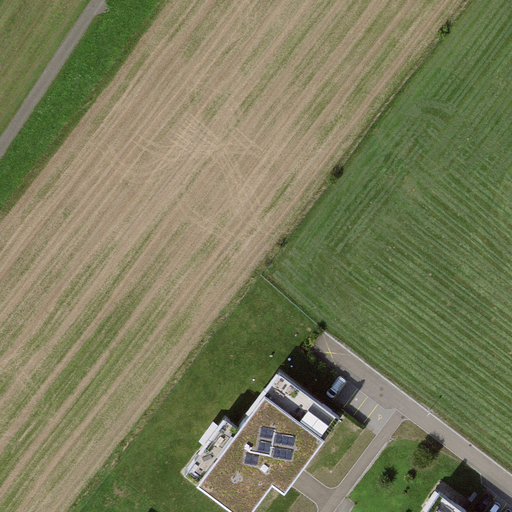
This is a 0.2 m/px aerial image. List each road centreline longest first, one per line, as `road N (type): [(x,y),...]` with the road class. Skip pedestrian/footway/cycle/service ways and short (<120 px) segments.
road 1 (residential): [(511,489),(325,346)]
road 2 (track): [(0,152),(100,0)]
